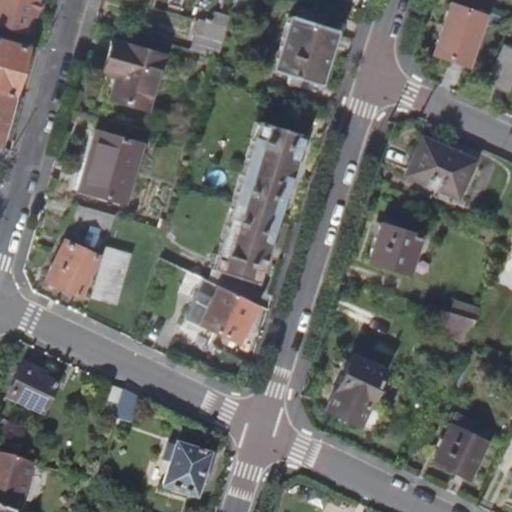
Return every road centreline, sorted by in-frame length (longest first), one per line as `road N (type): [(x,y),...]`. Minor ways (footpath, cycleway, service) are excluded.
road 1 (residential): [(373,77),(261,429)]
road 2 (residential): [(261,429),(0,303)]
road 3 (residential): [(76,0),(0,266)]
road 4 (residential): [(434,511),(261,429)]
road 5 (residential): [(373,77),(511,138)]
